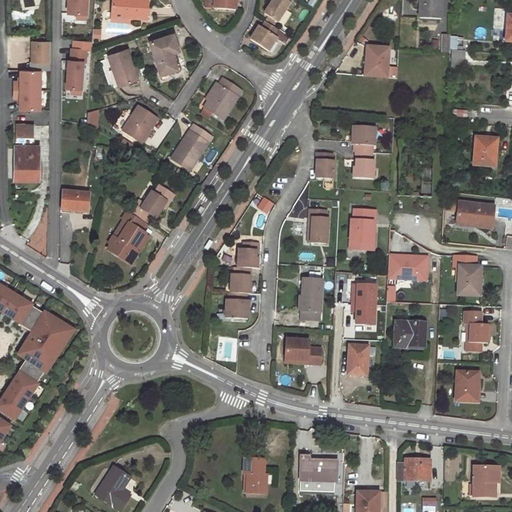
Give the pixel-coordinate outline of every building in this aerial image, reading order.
[(68,0),(68,13),(77,14),(87,14),(87,0),(68,0)] [(147,0),(112,0),(111,12),(129,13),(129,17),(147,18),(147,0)] [(212,0),(212,9),(235,11),(235,0),(212,0)] [(272,0),(272,1),(263,14),(276,23),(290,0),(272,0)] [(441,19),(442,0),(418,0),(418,18),(441,19)] [(111,12),(111,15),(111,20),(129,21),(129,17),(129,13),(111,12)] [(258,27),(249,39),(267,51),(276,38),(284,44),(288,37),(265,22),(261,29),(258,27)] [(178,75),(171,53),(178,51),(173,35),(149,42),(161,80),(178,75)] [(48,62),(49,42),(42,42),(42,37),(35,37),(35,42),(30,42),(29,62),(48,62)] [(463,51),(464,37),(456,38),(455,51),(463,51)] [(91,42),(72,41),(72,50),(85,51),(90,51),(91,42)] [(370,65),(369,77),(387,78),(388,68),(389,50),(368,48),(366,65),(370,65)] [(72,50),(70,49),(69,61),(67,61),(65,89),(70,89),(79,90),(82,63),(84,63),(85,51),(72,50)] [(138,80),(127,50),(109,57),(119,87),(138,80)] [(388,68),(387,78),(397,79),(397,69),(388,68)] [(20,82),(14,82),(14,99),(20,99),(20,110),(40,110),(40,70),(20,70),(20,82)] [(223,121),(242,91),(222,79),(217,86),(208,101),(204,108),(213,114),(223,121)] [(215,85),(205,100),(208,101),(217,86),(215,85)] [(142,143),(157,119),(138,108),(123,132),(142,143)] [(200,114),(209,120),(213,114),(204,108),(200,114)] [(97,112),(87,113),(88,125),(97,125),(97,112)] [(34,137),(34,125),(15,125),(15,137),(34,137)] [(374,128),(354,127),(354,136),(357,137),(356,146),(355,153),(359,153),(373,153),(373,147),(376,147),(376,136),(374,136),(374,128)] [(189,173),(209,140),(191,128),(178,148),(181,150),(174,161),(189,173)] [(14,181),(37,182),(36,167),(39,167),(39,147),(33,147),(34,137),(15,137),(14,181)] [(494,167),(496,139),(476,137),(473,165),(494,167)] [(105,162),(107,150),(97,148),(95,160),(105,162)] [(178,148),(171,159),(174,161),(181,150),(178,148)] [(318,179),(334,180),(335,162),(332,162),(332,154),(318,153),(318,179)] [(356,168),(355,179),(372,180),(373,171),(375,171),(375,162),(372,162),(373,153),(359,153),(358,169),(356,168)] [(157,218),(163,207),(167,201),(170,203),(175,194),(159,185),(154,192),(151,191),(144,204),(139,200),(132,212),(150,222),(153,216),(157,218)] [(87,213),(89,195),(63,192),(61,211),(87,213)] [(257,195),(251,206),(268,215),(274,204),(257,195)] [(492,230),(495,208),(460,203),(458,221),(473,223),(472,227),(492,230)] [(312,218),(311,240),(311,244),(328,244),(329,217),(326,217),(327,209),(310,209),(309,218),(310,218),(312,218)] [(123,220),(109,244),(111,246),(108,251),(132,265),(140,251),(136,249),(146,233),(143,231),(140,229),(144,221),(127,210),(122,219),(123,220)] [(349,251),(371,252),(372,223),(374,223),(375,212),(353,211),(353,221),(351,221),(349,251)] [(143,231),(148,223),(144,221),(140,229),(143,231)] [(140,251),(150,235),(146,233),(136,249),(140,251)] [(259,251),(259,243),(244,242),(243,249),(239,249),(238,257),(240,257),(240,268),(250,269),(252,269),(258,269),(258,258),(256,258),(256,251),(259,251)] [(427,257),(388,256),(387,279),(426,281),(427,257)] [(480,285),(481,268),(458,267),(457,297),(476,298),(477,285),(480,285)] [(235,268),(235,276),(232,276),(232,284),(234,284),(233,294),(246,295),(250,295),(251,283),(249,283),(250,269),(240,268),(238,268),(235,268)] [(303,280),(301,313),(302,313),(302,322),(319,323),(320,315),(321,315),(323,282),(303,280)] [(0,311),(19,323),(19,324),(31,332),(18,354),(26,359),(17,371),(19,372),(0,401),(0,409),(15,419),(38,383),(37,382),(44,371),(46,372),(50,366),(45,364),(50,356),(54,359),(55,360),(68,338),(63,336),(66,331),(61,328),(64,323),(44,311),(43,313),(31,305),(32,304),(0,285),(0,311)] [(387,287),(386,302),(394,302),(395,288),(387,287)] [(245,320),(247,320),(248,312),(245,312),(246,303),(246,295),(233,294),(231,294),(229,294),(229,300),(228,300),(227,310),(229,310),(228,319),(233,319),(245,320)] [(424,348),(426,324),(395,322),(394,348),(405,349),(406,347),(424,348)] [(63,336),(68,338),(73,329),(64,323),(61,328),(66,331),(63,336)] [(489,345),(490,326),(468,325),(466,353),(483,354),(484,344),(489,345)] [(347,375),(366,376),(368,346),(367,346),(367,335),(351,335),(351,346),(348,346),(347,375)] [(308,344),(286,343),(286,363),(307,364),(307,367),(320,367),(320,351),(309,351),(308,344)] [(45,364),(50,366),(54,359),(50,356),(45,364)] [(479,390),(480,374),(458,373),(456,402),(476,403),(477,389),(479,390)] [(0,441),(11,426),(0,418),(0,441)] [(336,482),(337,462),(309,461),(309,456),(300,456),(299,481),(323,482),(336,482)] [(263,460),(243,460),(242,474),(246,474),(246,493),(265,493),(266,475),(263,475),(263,460)] [(398,465),(398,481),(429,481),(430,461),(405,461),(405,465),(398,465)] [(491,483),(491,481),(491,467),(473,467),(473,498),(495,499),(496,483),(491,483)] [(122,491),(129,478),(114,468),(95,496),(120,511),(130,496),(122,491)] [(299,481),(299,492),(322,492),(323,482),(299,481)] [(358,493),(353,493),(352,511),(377,511),(378,494),(378,484),(358,483),(358,493)] [(429,511),(434,511),(435,499),(416,499),(416,511),(429,511)]
